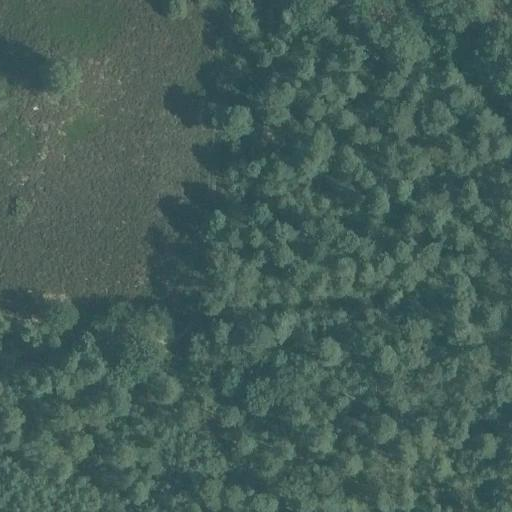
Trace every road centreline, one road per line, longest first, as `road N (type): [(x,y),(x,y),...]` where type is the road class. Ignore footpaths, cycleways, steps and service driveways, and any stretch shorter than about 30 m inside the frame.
road 1 (track): [(0,316),(142,346),(169,345),(186,326),(195,307),(231,0)]
road 2 (track): [(304,0),(511,42)]
